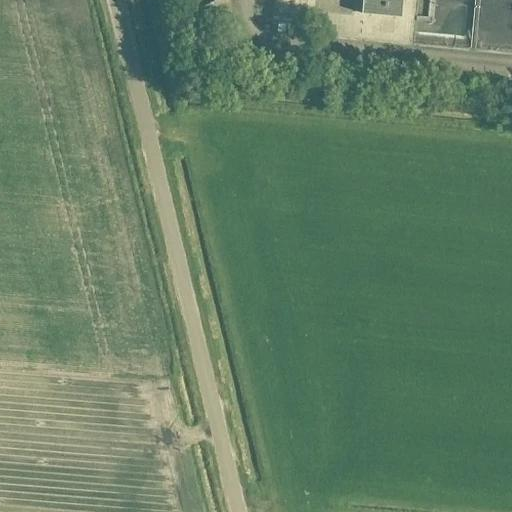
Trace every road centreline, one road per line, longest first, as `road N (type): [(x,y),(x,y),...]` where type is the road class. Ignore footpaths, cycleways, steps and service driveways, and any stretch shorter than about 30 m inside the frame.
road 1 (unclassified): [(237,511),(116,0)]
road 2 (unknown): [(258,0),(261,44),(511,69)]
